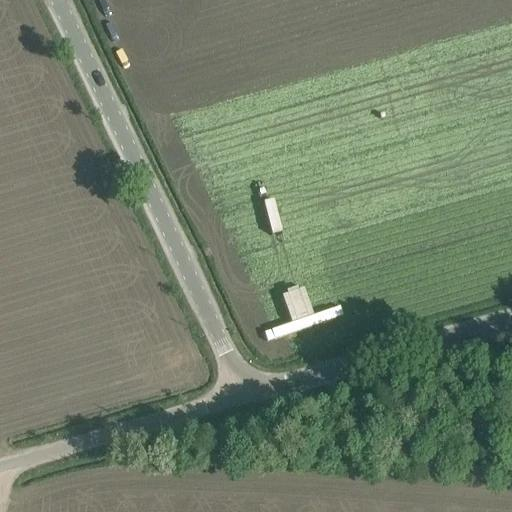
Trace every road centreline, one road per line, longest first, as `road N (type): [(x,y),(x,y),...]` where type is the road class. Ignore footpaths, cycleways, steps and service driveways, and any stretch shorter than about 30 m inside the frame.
road 1 (unclassified): [(244,394),(55,0)]
road 2 (unclassified): [(244,394),(511,319)]
road 3 (unclassified): [(0,467),(244,394)]
